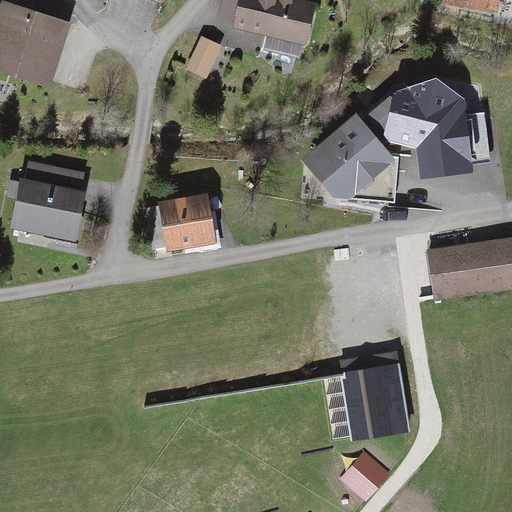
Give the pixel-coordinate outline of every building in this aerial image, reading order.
[(229,0),(223,26),(261,35),(258,49),(303,60),(316,7),(285,0),(229,0)] [(511,3),(511,0),(454,0),(454,11),(510,16),(511,3)] [(0,84),(53,102),(75,36),(2,12),(0,18),(0,84)] [(219,48),(201,41),(188,71),(206,79),(219,48)] [(450,157),(464,99),(405,85),(401,102),(391,143),(395,144),(450,157)] [(354,101),(368,119),(371,123),(401,102),(395,94),(382,104),(370,89),(354,101)] [(409,166),(395,144),(391,143),(401,102),(371,123),(368,119),(309,161),(352,207),(409,166)] [(85,247),(96,198),(86,196),(90,177),(30,165),(16,232),(85,247)] [(226,245),(219,202),(149,212),(155,255),(226,245)] [(511,243),(434,255),(441,304),(511,293),(511,243)] [(358,449),(419,436),(401,354),(344,366),(347,379),(326,383),(338,444),(356,441),(358,449)]
